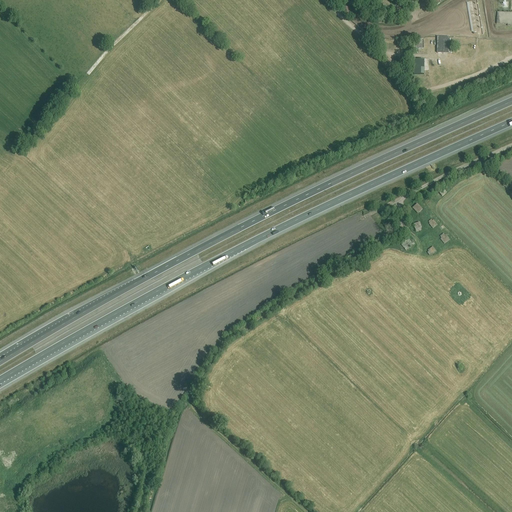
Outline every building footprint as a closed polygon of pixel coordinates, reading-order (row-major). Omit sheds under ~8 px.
[(511,12),(497,12),(497,24),(508,24),(508,26),(511,26),(511,25),(511,24),(511,12)] [(449,37),(437,37),(437,53),(452,53),(452,51),(449,51),(449,37)] [(415,48),(424,48),(424,39),(415,39),(415,48)] [(413,60),(413,76),(424,76),(424,70),(424,60),(413,60)] [(422,209),(416,203),(411,208),(417,214),(422,209)] [(429,223),(432,228),(437,225),(433,220),(432,221),(431,219),(428,222),(429,223)] [(419,222),(412,224),(415,232),(421,230),(420,228),(421,228),(419,222)] [(444,244),(450,240),(446,235),(445,236),(444,234),(440,237),(441,238),(440,239),(444,244)] [(406,251),(414,244),(413,242),(412,243),(408,238),(400,244),(406,251)] [(436,251),(432,246),(427,250),(428,251),(427,252),(429,256),(436,251)]
